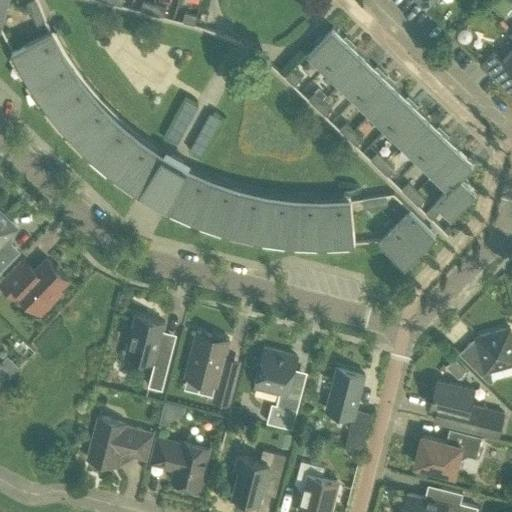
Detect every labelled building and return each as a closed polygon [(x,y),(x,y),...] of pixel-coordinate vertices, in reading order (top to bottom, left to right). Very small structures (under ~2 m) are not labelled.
[(31,0),(27,2),(32,13),(42,9),(38,0),(31,0)] [(140,11),(152,14),(154,4),(143,1),(140,11)] [(154,4),(152,14),(164,17),(167,7),(154,4)] [(46,20),(42,9),(32,13),(36,24),(46,20)] [(195,25),(195,23),(197,15),(184,12),(182,22),(195,25)] [(207,22),(209,14),(201,12),(199,19),(207,22)] [(324,68),(351,40),(346,35),(343,37),(333,27),(323,36),(321,34),(314,41),(316,44),(308,52),(324,68)] [(466,29),(463,29),(459,31),(458,34),(458,38),(460,41),(463,43),(467,43),(470,41),(472,37),(472,34),(470,30),(466,29)] [(322,244),(355,242),(351,199),(322,201),(294,199),(266,196),(239,189),(212,180),(187,169),(162,155),(139,139),(118,121),(98,101),(80,80),(64,56),(50,31),(12,50),(27,79),(45,105),(66,130),(88,153),(113,173),(139,192),(167,207),(197,220),(227,231),(258,238),(290,242),(322,244)] [(339,83),(364,57),(354,48),(356,45),(351,40),(324,68),(339,83)] [(511,68),(511,48),(503,58),(494,50),(481,64),(497,80),(510,67),(511,68)] [(355,98),(382,70),(377,65),(374,67),(364,57),(339,83),(355,98)] [(293,86),(301,78),(292,69),(284,77),(293,86)] [(371,113),(395,87),(385,78),(387,75),(382,70),(355,98),(371,113)] [(307,99),(316,107),(323,100),(323,99),(326,95),(319,87),(307,99)] [(386,128),(413,100),(408,95),(405,97),(395,87),(371,113),(386,128)] [(323,100),(316,107),(325,115),(332,108),(323,100)] [(402,143),(426,117),(416,108),(418,105),(413,100),(386,128),(402,143)] [(444,130),(439,125),(436,127),(426,117),(402,143),(417,158),(444,130)] [(339,129),(347,138),(355,130),(346,121),(339,129)] [(355,130),(347,138),(355,146),(363,138),(355,130)] [(433,173),(457,147),(447,138),(449,135),(444,130),(417,158),(433,173)] [(448,187),(463,174),(476,161),(470,155),(467,157),(457,147),(433,173),(448,187)] [(369,159),(378,168),(386,160),(377,151),(369,159)] [(395,168),(386,160),(378,168),(387,176),(395,168)] [(468,178),(463,174),(448,187),(435,200),(436,201),(425,213),(431,219),(442,207),(452,216),(460,207),(463,210),(470,203),(467,200),(476,191),(466,181),(468,178)] [(400,189),(409,198),(417,190),(408,181),(400,189)] [(425,198),(417,190),(409,198),(418,206),(425,198)] [(374,196),(376,206),(388,204),(386,194),(374,196)] [(364,208),(376,206),(374,196),(362,198),(364,208)] [(421,249),(436,233),(410,208),(395,224),(421,249)] [(0,271),(19,253),(9,244),(10,233),(4,227),(10,222),(0,212),(0,271)] [(423,251),(421,249),(395,224),(379,241),(388,249),(386,251),(393,259),(395,256),(405,265),(415,254),(417,257),(423,251)] [(0,283),(12,295),(16,291),(37,311),(47,300),(50,303),(61,291),(58,289),(68,279),(46,257),(32,273),(21,262),(0,283)] [(135,314),(125,354),(154,361),(150,377),(147,388),(161,391),(164,381),(171,353),(174,340),(161,336),(163,330),(163,329),(165,322),(135,314)] [(511,334),(510,327),(475,336),(459,353),(472,365),(481,375),(488,383),(493,382),(489,370),(511,363),(511,334)] [(185,376),(217,384),(213,399),(228,403),(237,370),(222,367),(229,339),(197,330),(185,376)] [(255,385),(279,391),(276,404),(271,402),(266,422),(292,428),(297,410),(301,392),(289,389),(297,356),(265,348),(255,385)] [(0,383),(16,366),(8,359),(3,364),(0,361),(0,383)] [(352,416),(344,446),(361,451),(371,412),(355,408),(365,374),(337,366),(326,409),(352,416)] [(435,421),(476,431),(499,437),(505,413),(470,404),(474,389),(437,379),(430,406),(438,409),(435,421)] [(176,404),(166,401),(163,412),(169,413),(174,410),(176,404)] [(146,458),(153,432),(127,425),(127,423),(98,415),(87,458),(116,465),(118,459),(127,453),(146,458)] [(449,427),(446,441),(422,435),(415,464),(454,474),(457,461),(468,455),(477,457),(482,436),(449,427)] [(151,461),(175,467),(172,480),(199,487),(209,446),(182,439),(181,443),(157,436),(151,461)] [(311,442),(300,439),(297,448),(309,451),(311,442)] [(263,449),(260,461),(238,456),(235,469),(239,470),(233,495),(259,502),(265,477),(279,481),(285,455),(263,449)] [(303,485),(305,489),(299,511),(328,511),(336,481),(322,477),(325,466),(301,459),(295,483),(303,485)] [(511,492),(504,475),(474,488),(485,511),(500,511),(511,506),(511,492)] [(439,487),(436,500),(408,492),(402,511),(476,511),(478,507),(460,502),(463,493),(439,487)]
